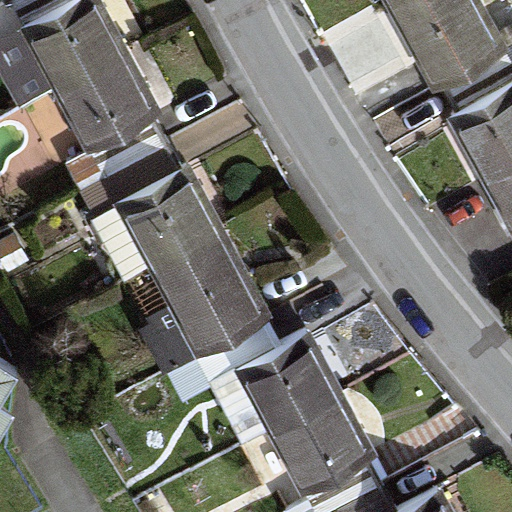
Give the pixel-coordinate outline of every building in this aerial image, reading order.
[(13,0),(56,80),(122,45),(98,0),(13,0)] [(477,0),(391,0),(436,82),(441,79),(503,47),(511,41),(511,15),(492,27),(477,0)] [(511,41),(503,47),(441,79),(454,105),(450,108),(482,169),(511,153),(511,41)] [(122,45),(56,80),(89,143),(72,153),(86,179),(166,136),(152,110),(156,108),(122,45)] [(166,136),(86,179),(100,206),(129,261),(147,251),(151,258),(217,222),(184,161),(180,163),(166,136)] [(511,153),(482,169),(511,226),(511,153)] [(265,313),(217,222),(151,258),(199,348),(261,315),(265,313)] [(151,258),(126,271),(149,315),(139,321),(163,367),(199,348),(151,258)] [(261,315),(199,348),(213,374),(212,375),(243,433),(269,419),(271,424),(338,389),(304,326),(275,341),(261,315)] [(338,389),(271,424),(304,486),(280,499),(286,511),(318,511),(380,479),(366,453),(371,451),(338,389)] [(380,479),(318,511),(450,511),(435,483),(394,505),(380,479)]
